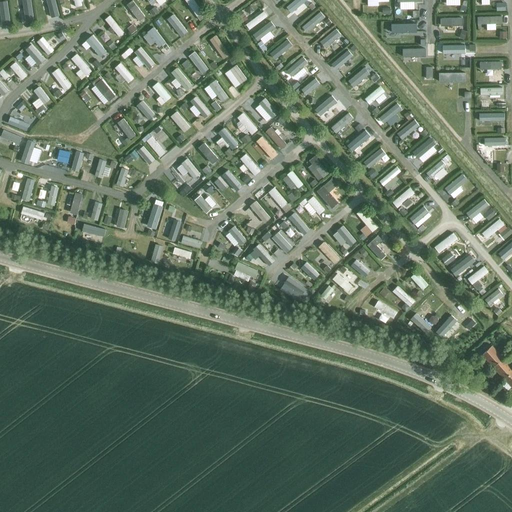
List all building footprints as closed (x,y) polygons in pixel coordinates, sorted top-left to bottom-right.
[(23,0),(24,22),(33,22),(32,0),(23,0)] [(47,0),(50,18),(58,17),(55,0),(47,0)] [(132,0),(125,7),(140,23),(147,16),(132,0)] [(185,0),(196,17),(204,12),(196,0),(185,0)] [(294,0),(287,7),(292,13),(307,0),(294,0)] [(8,1),(0,2),(0,11),(2,26),(11,25),(8,1)] [(315,1),(308,5),(311,10),(318,6),(315,1)] [(320,10),(303,27),(308,33),(325,16),(320,10)] [(246,23),(249,29),(269,17),(266,11),(246,23)] [(420,20),(420,11),(411,11),(411,20),(420,20)] [(113,15),(107,18),(118,38),(124,35),(113,15)] [(175,15),(165,22),(177,38),(187,30),(175,15)] [(478,25),(487,26),(487,29),(497,30),(497,23),(503,23),(503,16),(478,15),(478,25)] [(463,26),(463,16),(441,16),(441,27),(454,27),(454,26),(463,26)] [(258,41),(276,27),(271,21),(253,35),(258,41)] [(133,23),(127,27),(131,34),(137,30),(133,23)] [(322,39),(326,45),(341,34),(337,28),(322,39)] [(96,36),(90,41),(93,44),(89,47),(97,57),(107,50),(96,36)] [(217,36),(207,43),(218,59),(228,51),(217,36)] [(37,42),(48,56),(54,51),(43,37),(37,42)] [(107,43),(112,50),(117,45),(112,39),(107,43)] [(269,53),(273,58),(289,48),(285,42),(269,53)] [(40,66),(47,60),(31,43),(25,49),(40,66)] [(141,46),(135,52),(150,69),(156,64),(141,46)] [(130,47),(122,55),(125,59),(134,52),(130,47)] [(199,70),(206,64),(196,50),(185,58),(192,67),(195,64),(199,70)] [(348,50),(333,63),(338,69),(353,55),(348,50)] [(71,59),(80,69),(76,73),(82,79),(92,71),(77,53),(71,59)] [(285,72),(292,80),(306,68),(299,60),(285,72)] [(481,60),(480,68),(502,70),(502,62),(481,60)] [(6,70),(11,76),(15,73),(22,81),(27,76),(16,62),(6,70)] [(121,62),(115,68),(129,83),(135,77),(121,62)] [(225,72),(235,87),(248,79),(238,64),(225,72)] [(218,76),(224,73),(221,67),(215,70),(218,76)] [(349,80),(353,86),(359,81),(369,72),(365,67),(349,80)] [(58,68),(51,73),(65,93),(73,87),(58,68)] [(176,68),(171,74),(182,84),(175,93),(181,98),(194,82),(176,68)] [(0,75),(5,81),(10,76),(3,69),(0,71),(0,75)] [(99,93),(103,90),(109,98),(115,94),(102,76),(92,84),(99,93)] [(0,92),(2,96),(9,93),(0,77),(0,92)] [(316,77),(302,89),(307,95),(321,83),(316,77)] [(174,91),(179,87),(171,78),(166,82),(174,91)] [(215,80),(209,84),(223,102),(229,97),(215,80)] [(291,85),(298,88),(300,82),(293,80),(291,85)] [(160,96),(157,99),(162,105),(172,97),(159,81),(152,87),(160,96)] [(364,98),(369,104),(386,92),(381,85),(364,98)] [(49,100),(39,87),(34,91),(39,97),(32,103),(37,109),(35,111),(37,114),(45,108),(42,104),(43,103),(44,104),(49,100)] [(504,87),(480,87),(480,98),(504,98),(504,87)] [(57,100),(64,94),(59,89),(53,94),(57,100)] [(332,96),(317,107),(321,113),(336,101),(332,96)] [(264,99),(255,109),(270,122),(279,112),(264,99)] [(142,100),(134,108),(148,123),(156,115),(142,100)] [(202,110),(197,114),(203,121),(212,114),(201,100),(197,104),(202,110)] [(16,107),(22,111),(26,106),(21,101),(16,107)] [(395,113),(399,109),(395,104),(380,116),(389,126),(399,117),(395,113)] [(243,123),(239,126),(244,132),(247,129),(252,135),(259,129),(244,112),(238,117),(243,123)] [(339,134),(355,118),(348,112),(332,128),(339,134)] [(480,120),(505,122),(505,113),(480,112),(480,120)] [(182,130),(189,125),(179,113),(172,119),(182,130)] [(278,127),(285,121),(282,116),(275,122),(278,127)] [(8,124),(25,131),(28,124),(10,117),(8,124)] [(121,136),(115,141),(120,148),(136,135),(123,119),(113,127),(121,136)] [(415,119),(399,132),(404,138),(420,125),(415,119)] [(266,131),(282,149),(288,144),(273,125),(266,131)] [(225,127),(219,132),(223,137),(217,142),(222,148),(226,144),(232,150),(239,144),(225,127)] [(5,131),(3,138),(19,145),(22,137),(5,131)] [(351,150),(358,144),(362,149),(371,141),(363,132),(347,145),(351,150)] [(247,133),(241,137),(244,142),(250,139),(247,133)] [(149,134),(144,139),(161,157),(166,151),(149,134)] [(506,145),(507,136),(478,134),(477,151),(485,152),(486,144),(506,145)] [(419,158),(436,143),(430,136),(413,151),(419,158)] [(27,141),(22,160),(28,161),(31,152),(35,153),(37,144),(27,141)] [(151,164),(156,159),(141,143),(136,148),(151,164)] [(208,143),(200,148),(213,164),(220,158),(208,143)] [(261,153),(272,162),(279,153),(268,144),(261,153)] [(165,165),(181,150),(177,145),(160,160),(165,165)] [(60,163),(61,148),(51,147),(50,162),(60,163)] [(365,160),(369,166),(387,153),(383,148),(365,160)] [(136,160),(141,155),(135,149),(130,153),(136,160)] [(80,170),(85,152),(77,150),(72,168),(80,170)] [(494,161),(494,150),(486,150),(486,161),(494,161)] [(249,153),(242,156),(252,176),(260,172),(249,153)] [(315,155),(309,160),(312,163),(308,166),(320,179),(329,171),(315,155)] [(445,167),(452,161),(447,155),(426,172),(432,179),(436,175),(440,180),(449,172),(445,167)] [(102,177),(108,160),(101,158),(94,175),(102,177)] [(189,159),(184,164),(188,168),(182,173),(193,185),(204,176),(189,159)] [(204,167),(208,176),(213,174),(209,165),(204,167)] [(392,178),(400,171),(396,167),(379,181),(387,190),(396,183),(392,178)] [(124,187),(128,170),(121,168),(116,186),(124,187)] [(293,170),(282,179),(292,192),(304,184),(293,170)] [(221,181),(232,193),(242,184),(232,172),(221,181)] [(242,177),(247,182),(252,179),(247,173),(242,177)] [(451,192),(467,180),(463,174),(446,185),(451,192)] [(215,176),(212,182),(219,185),(221,179),(215,176)] [(333,176),(317,191),(332,207),(348,193),(341,185),(333,176)] [(25,201),(31,202),(35,179),(28,178),(25,201)] [(185,193),(191,189),(187,183),(181,187),(185,193)] [(470,183),(466,188),(472,191),(475,186),(470,183)] [(53,184),(47,203),(55,206),(60,186),(53,184)] [(209,196),(214,192),(208,184),(203,188),(209,196)] [(410,186),(392,202),(397,208),(415,192),(410,186)] [(267,193),(280,209),(288,202),(275,187),(267,193)] [(71,212),(79,213),(83,193),(75,191),(71,212)] [(200,193),(193,200),(206,214),(213,207),(200,193)] [(300,202),(312,218),(324,208),(314,195),(307,200),(305,198),(300,202)] [(409,198),(402,204),(406,209),(413,202),(409,198)] [(473,219),(490,204),(484,198),(467,213),(473,219)] [(262,222),(269,219),(257,199),(250,203),(262,222)] [(91,217),(99,220),(104,203),(96,200),(91,217)] [(409,217),(414,223),(429,210),(424,204),(409,217)] [(25,205),(22,213),(44,220),(47,213),(25,205)] [(403,205),(398,208),(402,215),(407,212),(403,205)] [(121,207),(116,226),(124,228),(129,209),(121,207)] [(487,218),(497,215),(494,207),(484,211),(487,218)] [(157,227),(161,209),(154,208),(151,226),(157,227)] [(363,208),(357,213),(366,224),(360,230),(367,237),(379,226),(363,208)] [(289,217),(304,235),(311,229),(295,212),(289,217)] [(109,225),(113,217),(107,214),(103,222),(109,225)] [(170,240),(177,241),(182,219),(168,216),(166,225),(173,227),(170,240)] [(499,217),(482,233),(487,239),(505,223),(499,217)] [(506,239),(511,233),(511,230),(506,223),(498,230),(506,239)] [(88,232),(105,235),(107,228),(89,225),(88,232)] [(236,225),(228,231),(240,245),(247,239),(236,225)] [(334,233),(348,249),(358,241),(343,225),(334,233)] [(286,249),(291,244),(276,229),(265,239),(270,243),(275,238),(286,249)] [(167,239),(168,231),(162,230),(160,238),(167,239)] [(181,243),(197,248),(202,235),(185,230),(181,243)] [(454,231),(435,247),(440,253),(459,237),(454,231)] [(386,255),(376,245),(381,240),(377,236),(367,245),(381,260),(386,255)] [(511,241),(497,255),(503,261),(511,253),(511,241)] [(338,257),(323,242),(319,246),(329,256),(320,265),(325,270),(338,257)] [(146,259),(159,261),(161,246),(149,244),(146,259)] [(256,249),(269,264),(274,260),(261,244),(256,249)] [(190,260),(192,251),(175,247),(173,255),(190,260)] [(359,248),(355,254),(362,259),(366,253),(359,248)] [(456,258),(461,255),(456,248),(451,251),(456,258)] [(440,259),(445,266),(456,259),(451,252),(440,259)] [(471,254),(453,269),(458,275),(476,261),(471,254)] [(352,267),(366,279),(371,272),(358,260),(352,267)] [(254,277),(257,271),(239,262),(236,268),(254,277)] [(299,271),(311,283),(319,274),(307,262),(299,271)] [(477,280),(487,272),(483,267),(467,279),(476,290),(477,289),(481,295),(485,292),(481,287),(482,286),(477,280)] [(422,291),(429,285),(417,272),(410,278),(422,291)] [(298,291),(288,290),(289,283),(280,281),(278,294),(297,298),(298,291)] [(326,300),(334,289),(328,285),(320,296),(326,300)] [(407,312),(411,306),(408,304),(413,297),(397,286),(393,292),(401,297),(396,304),(407,312)] [(490,306),(504,294),(499,288),(485,300),(490,306)] [(394,319),(398,311),(378,301),(373,309),(394,319)] [(426,318),(432,310),(426,306),(420,314),(426,318)] [(440,327),(447,334),(462,319),(455,312),(440,327)] [(409,322),(428,334),(433,326),(415,314),(409,322)] [(493,367),(503,358),(492,346),(482,355),(493,367)] [(511,367),(503,358),(493,367),(504,379),(511,371),(511,367)]
